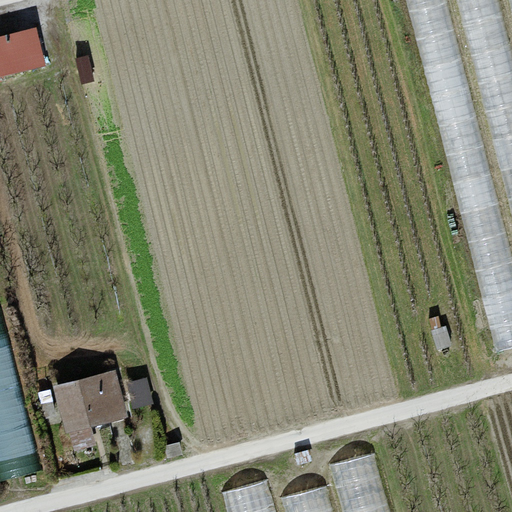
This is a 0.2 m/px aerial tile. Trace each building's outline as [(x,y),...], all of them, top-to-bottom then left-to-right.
[(447,0),(409,0),(434,89),(469,80),(447,0)] [(507,46),(497,0),(460,0),(472,54),(507,46)] [(35,28),(0,37),(0,76),(44,65),(35,28)] [(511,283),(511,260),(494,186),(459,195),(482,291),(511,283)] [(0,305),(0,452),(30,447),(5,305),(0,305)] [(114,371),(54,386),(65,429),(125,414),(114,371)] [(392,511),(378,447),(333,457),(345,511),(392,511)] [(33,450),(2,453),(3,466),(35,463),(33,450)] [(229,511),(277,511),(266,474),(222,486),(229,511)] [(287,488),(291,511),(335,511),(330,480),(287,488)]
